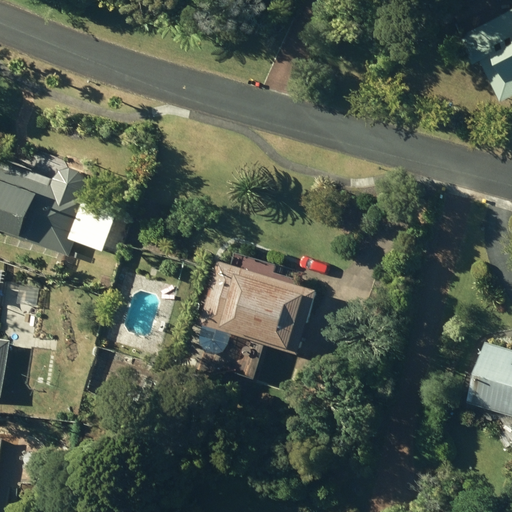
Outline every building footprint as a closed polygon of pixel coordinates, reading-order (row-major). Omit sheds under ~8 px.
[(450,0),(443,5),(450,17),(474,4),(471,0),(450,0)] [(482,60),(503,102),(511,97),(511,8),(461,35),(476,64),(482,60)] [(0,228),(71,255),(92,197),(86,194),(87,189),(87,178),(81,171),(72,167),(62,171),(55,178),(0,157),(0,228)] [(219,263),(202,322),(297,349),(314,290),(219,263)] [(0,393),(1,394),(8,341),(0,340),(0,393)] [(511,347),(486,341),(469,402),(511,414),(511,347)]
